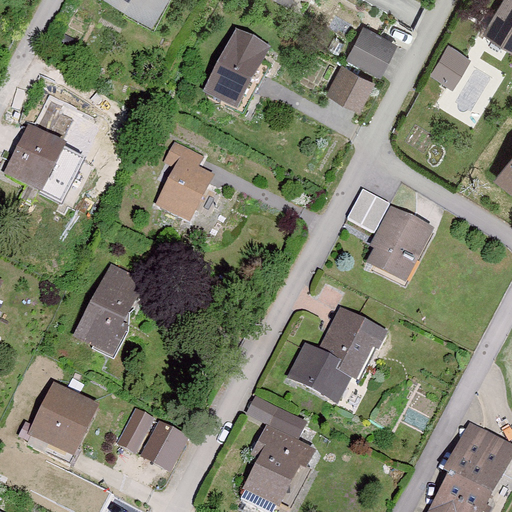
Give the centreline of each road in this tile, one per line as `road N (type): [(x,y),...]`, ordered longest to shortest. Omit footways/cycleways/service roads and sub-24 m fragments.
road 1 (residential): [(369,152),(170,511)]
road 2 (residential): [(511,309),(404,511)]
road 3 (residential): [(448,0),(369,152)]
road 4 (residential): [(369,152),(511,239)]
